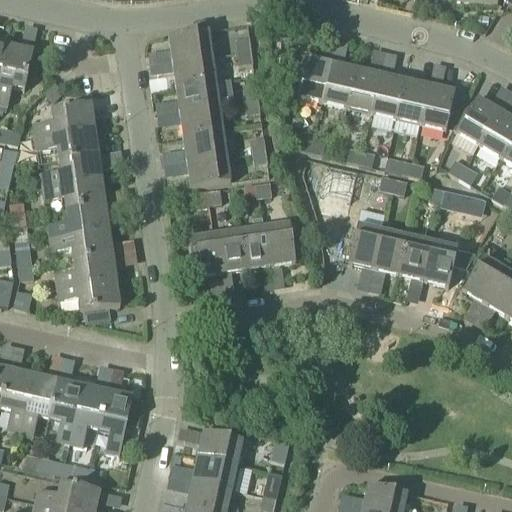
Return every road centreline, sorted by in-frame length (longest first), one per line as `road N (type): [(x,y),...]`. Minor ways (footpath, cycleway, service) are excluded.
road 1 (residential): [(511,370),(445,334),(349,310),(166,328)]
road 2 (residential): [(166,328),(122,23)]
road 3 (residential): [(320,511),(328,484),(341,475),(511,511)]
road 4 (residential): [(488,64),(300,12)]
road 5 (residential): [(0,334),(167,373)]
road 6 (residential): [(143,511),(167,373)]
road 7 (residential): [(122,23),(0,2)]
